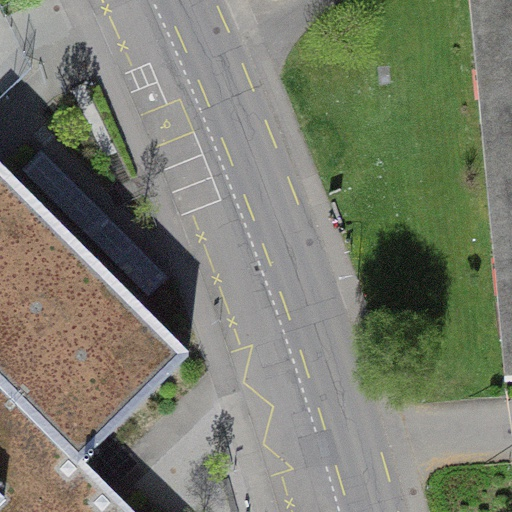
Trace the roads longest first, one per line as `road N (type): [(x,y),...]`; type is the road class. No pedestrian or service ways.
road 1 (tertiary): [(355,442),(258,150),(195,0)]
road 2 (residential): [(511,429),(355,442)]
